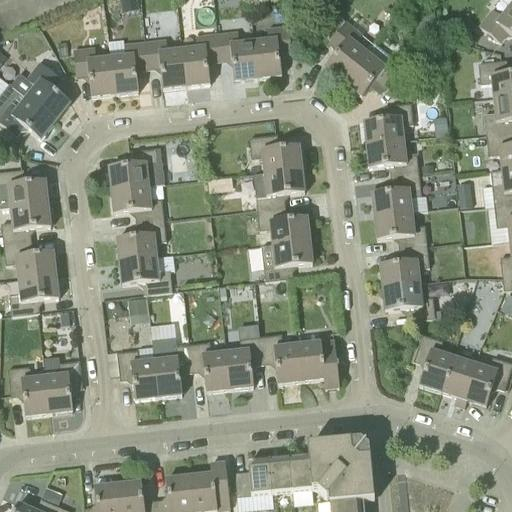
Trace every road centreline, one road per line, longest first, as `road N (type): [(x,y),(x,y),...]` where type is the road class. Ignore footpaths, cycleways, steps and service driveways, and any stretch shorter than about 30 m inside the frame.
road 1 (residential): [(106,446),(78,167),(107,129),(290,112),(331,146),(364,416)]
road 2 (residential): [(364,416),(106,446)]
road 3 (residential): [(499,456),(378,415)]
